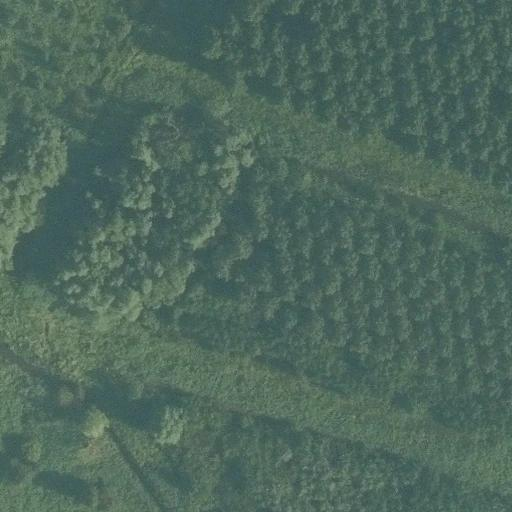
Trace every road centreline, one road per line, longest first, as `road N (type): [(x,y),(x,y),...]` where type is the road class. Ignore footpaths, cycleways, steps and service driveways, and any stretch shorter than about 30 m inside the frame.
road 1 (track): [(174,0),(0,286)]
road 2 (track): [(0,305),(315,398)]
